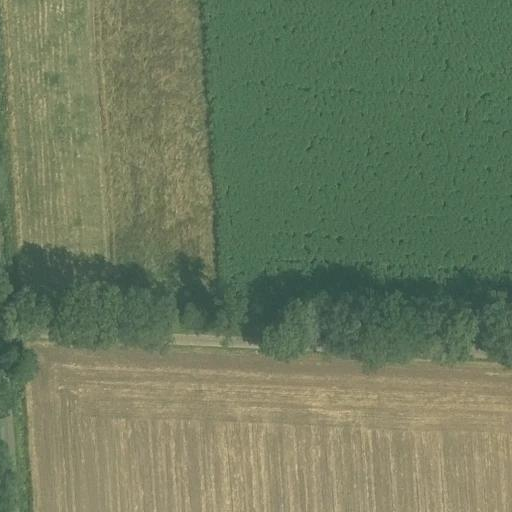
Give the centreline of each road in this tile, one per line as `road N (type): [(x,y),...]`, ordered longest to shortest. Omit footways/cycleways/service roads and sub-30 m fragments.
road 1 (unclassified): [(0,330),(511,354)]
road 2 (residential): [(12,511),(0,341)]
